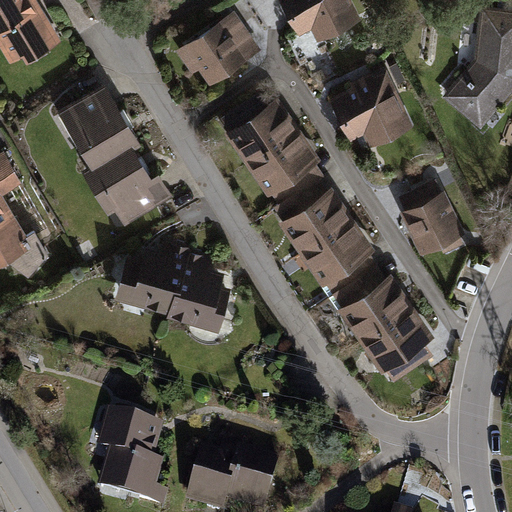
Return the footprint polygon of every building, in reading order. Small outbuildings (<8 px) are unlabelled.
[(0,0),(0,46),(11,64),(25,56),(28,62),(63,42),(38,0),(0,0)] [(354,0),(283,0),(299,32),(312,25),(317,37),(362,15),(354,0)] [(511,5),(480,3),(475,55),(442,94),(481,126),(511,89),(511,5)] [(234,7),(176,47),(192,70),(198,66),(209,82),(261,46),(234,7)] [(351,82),(330,91),(351,137),(364,131),(369,141),(412,122),(386,66),(373,72),(372,69),(350,79),(351,82)] [(107,78),(58,107),(90,159),(82,164),(110,210),(118,205),(128,221),(177,192),(162,167),(154,172),(137,144),(144,139),(107,78)] [(427,340),(436,334),(391,268),(386,271),(372,250),(377,247),(333,182),(327,186),(321,176),(326,173),(317,160),(321,157),(278,92),(272,97),(264,86),(222,114),(229,126),(224,129),(267,194),(272,191),(278,200),(273,203),(282,217),(279,219),(322,283),(326,279),(343,304),(339,307),(381,370),(386,367),(395,379),(435,352),(427,340)] [(24,177),(6,146),(0,149),(0,261),(0,262),(7,258),(30,244),(25,235),(30,233),(4,189),(24,177)] [(405,206),(400,209),(420,251),(440,242),(444,250),(465,240),(462,233),(466,231),(445,187),(443,188),(438,177),(400,194),(405,206)] [(36,229),(30,233),(25,235),(30,244),(7,258),(30,275),(50,253),(36,229)] [(142,257),(126,253),(113,297),(167,312),(166,316),(219,331),(232,285),(222,282),(225,269),(211,265),(214,255),(190,248),(191,245),(165,238),(162,249),(146,244),(142,257)] [(163,423),(107,406),(95,444),(109,448),(98,485),(164,504),(169,488),(156,484),(164,459),(153,456),(163,423)] [(235,453),(202,443),(186,500),(223,510),(226,498),(265,509),(280,455),(238,443),(235,453)]
